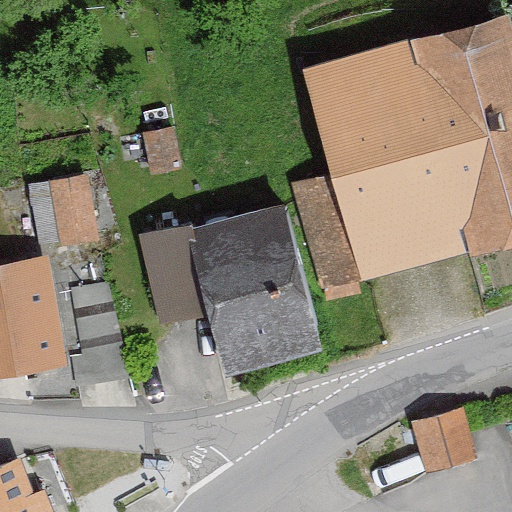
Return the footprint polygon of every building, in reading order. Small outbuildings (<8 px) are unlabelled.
[(511,246),(511,19),(307,75),(364,286),(511,246)] [(170,132),(139,137),(145,178),(177,173),(170,132)] [(96,247),(88,181),(47,186),(55,252),(96,247)] [(324,354),(294,210),(140,242),(159,332),(216,320),(227,374),(324,354)] [(0,380),(65,369),(45,260),(0,268),(0,380)] [(471,461),(458,413),(410,426),(423,474),(471,461)] [(511,511),(511,413),(475,425),(492,480),(486,482),(494,511),(511,511)] [(34,503),(20,464),(0,471),(0,511),(46,511),(42,500),(34,503)]
